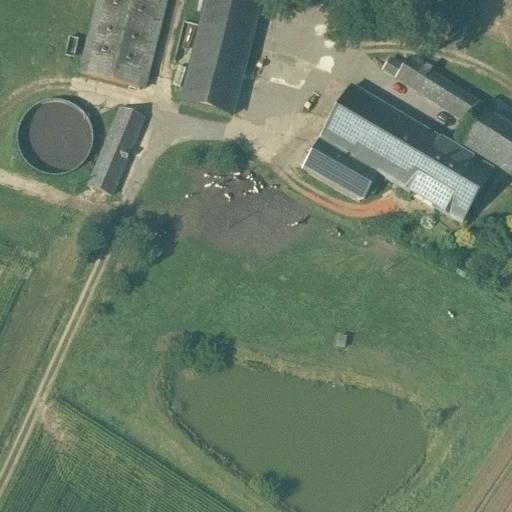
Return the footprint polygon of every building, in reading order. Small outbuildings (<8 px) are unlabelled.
[(165,0),(99,0),(80,75),(143,90),(165,0)] [(252,0),(205,0),(180,103),(231,115),(259,2),(252,0)] [(406,0),(400,9),(445,38),(455,23),(427,5),(429,0),(406,0)] [(482,106),(408,59),(395,80),(468,126),(478,110),(479,110),(482,106)] [(423,132),(349,88),(302,170),(358,202),(375,174),(396,185),(423,132)] [(62,103),(53,102),(45,103),(41,104),(37,106),(32,109),(28,112),(25,115),(22,119),(21,121),(19,125),(18,129),(17,132),(16,135),(16,141),(16,147),(17,149),(18,152),(19,156),(22,160),(25,165),(28,167),(30,169),(33,171),(37,174),(41,175),(44,176),(50,177),(55,178),(61,177),(66,175),(70,174),(74,171),(77,169),(79,168),(82,164),(86,159),(89,153),(90,150),(91,146),(91,140),(91,135),(90,132),(89,127),(87,123),(85,119),(82,115),(78,111),(76,109),(72,107),(67,105),(62,103)] [(142,119),(120,110),(88,187),(110,196),(142,119)] [(511,130),(479,110),(478,110),(468,126),(456,144),(510,177),(511,173),(511,130)] [(491,172),(423,132),(396,185),(395,186),(460,225),(491,172)] [(345,337),(338,336),(335,346),(343,347),(345,337)]
